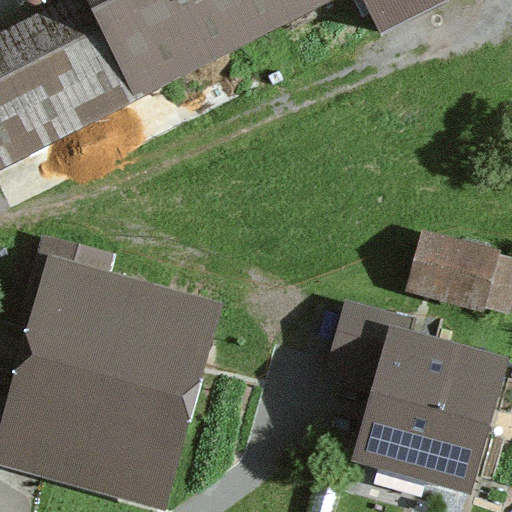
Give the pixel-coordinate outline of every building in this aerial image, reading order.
[(81,0),(88,13),(0,56),(0,174),(348,0),(81,0)] [(498,274),(427,251),(411,300),(483,323),(498,274)] [(377,286),(329,273),(312,333),(360,346),(377,286)] [(218,321),(49,274),(0,451),(0,465),(166,511),(218,321)] [(494,374),(387,349),(358,473),(465,498),(494,374)]
